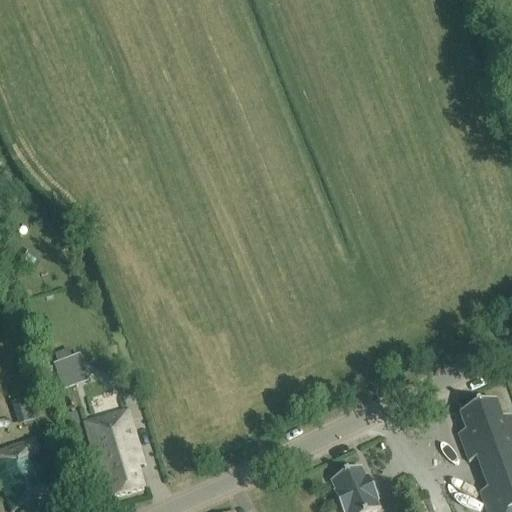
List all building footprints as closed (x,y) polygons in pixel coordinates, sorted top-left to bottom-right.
[(404,7),(416,41),(433,35),(420,1),(404,7)] [(77,385),(68,360),(54,365),(63,390),(77,385)] [(502,421),(496,404),(460,417),(466,434),(458,437),(469,466),(477,463),(488,493),(480,496),(485,511),(511,511),(511,424),(510,418),(502,421)] [(144,492),(137,469),(143,468),(127,414),(85,426),(101,480),(108,478),(114,500),(144,492)] [(0,428),(3,438),(28,431),(23,416),(0,422),(0,428)] [(56,511),(48,490),(55,487),(36,440),(0,453),(0,488),(9,511),(56,511)] [(335,500),(340,511),(379,511),(360,470),(331,484),(338,499),(335,500)]
